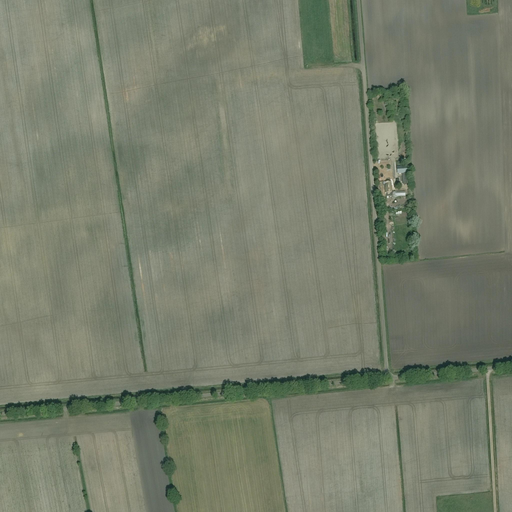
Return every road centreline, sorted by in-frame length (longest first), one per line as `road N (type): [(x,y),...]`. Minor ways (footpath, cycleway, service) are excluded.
road 1 (unclassified): [(0,414),(387,378)]
road 2 (unclassified): [(387,378),(357,0)]
road 3 (unclassified): [(387,378),(511,366)]
